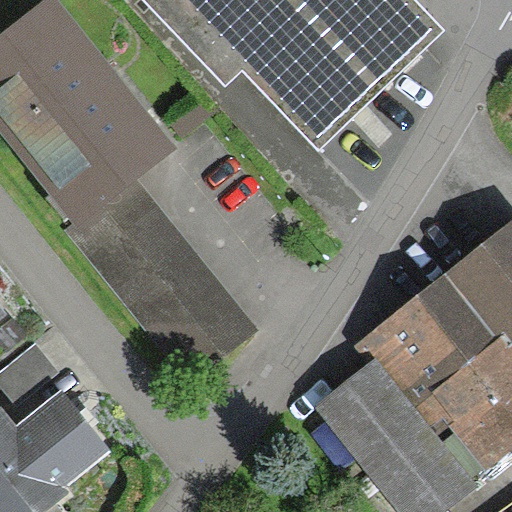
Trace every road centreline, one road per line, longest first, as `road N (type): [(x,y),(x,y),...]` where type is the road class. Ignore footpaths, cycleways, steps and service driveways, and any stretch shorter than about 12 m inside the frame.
road 1 (residential): [(511,7),(334,307),(211,466)]
road 2 (residential): [(211,466),(158,420),(0,214)]
